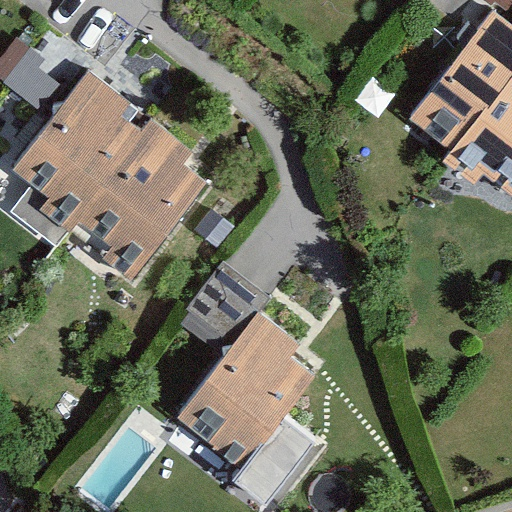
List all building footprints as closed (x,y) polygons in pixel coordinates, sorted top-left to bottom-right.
[(511,0),(494,0),(511,11),(511,0)] [(511,27),(497,15),(418,113),(511,189),(511,27)] [(127,99),(93,73),(26,161),(62,189),(54,201),(81,221),(91,207),(149,132),(119,109),(127,99)] [(156,124),(149,132),(91,207),(127,235),(115,250),(145,273),(212,187),(184,166),(194,153),(156,124)] [(298,341),(264,315),(192,410),(229,438),(219,450),(246,471),(320,374),(290,352),(298,341)]
